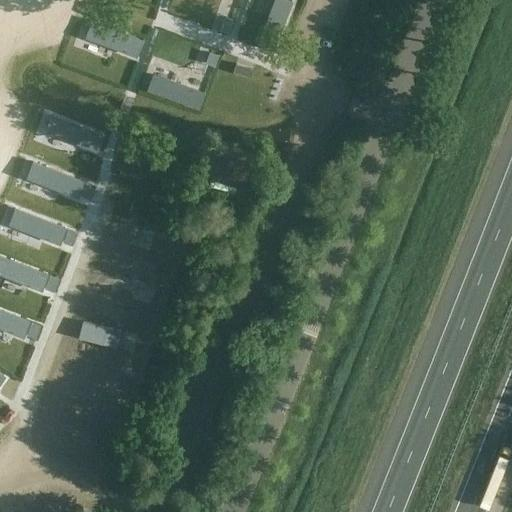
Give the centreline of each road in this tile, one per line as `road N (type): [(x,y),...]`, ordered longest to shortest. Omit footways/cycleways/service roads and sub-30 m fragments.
road 1 (motorway): [(511,177),(383,511)]
road 2 (unclassified): [(235,511),(292,371)]
